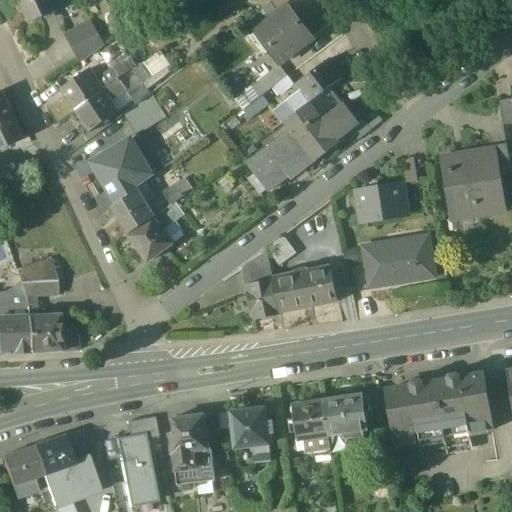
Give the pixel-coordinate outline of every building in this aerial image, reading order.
[(20,0),(31,23),(59,10),(54,0),(20,0)] [(375,0),(361,0),(373,24),(384,18),(375,0)] [(290,7),(247,39),(261,58),(271,51),(279,63),(313,38),(290,7)] [(107,43),(93,19),(69,34),(84,60),(107,43)] [(331,59),(295,87),(300,94),(307,103),(331,85),(344,76),(331,59)] [(280,65),(260,80),(268,91),(288,76),(280,65)] [(102,91),(87,70),(58,91),(73,112),(102,91)] [(331,85),(307,103),(322,123),(346,105),(331,85)] [(102,91),(73,112),(89,134),(119,113),(102,91)] [(265,94),(246,108),(253,118),(272,103),(265,94)] [(300,94),(275,113),(282,122),(285,120),(307,103),(300,94)] [(0,95),(0,120),(9,116),(0,95)] [(511,100),(501,102),(505,126),(511,124),(511,100)] [(307,103),(285,120),(293,129),(312,153),(324,143),(326,144),(330,145),(345,132),(345,128),(346,127),(352,127),(353,121),(355,120),(350,114),(352,112),(346,105),(322,123),(307,103)] [(9,116),(0,120),(0,147),(20,138),(9,116)] [(293,129),(248,166),(269,193),(315,156),(312,153),(293,129)] [(131,139),(92,163),(108,190),(137,171),(138,171),(147,167),(131,139)] [(507,145),(493,148),(494,154),(496,154),(499,172),(511,170),(507,145)] [(463,165),(442,168),(451,221),(477,217),(475,209),(504,204),(499,172),(496,154),(494,154),(463,160),(463,165)] [(415,159),(403,161),(407,184),(419,182),(415,159)] [(137,171),(108,190),(116,203),(132,191),(131,190),(136,187),(143,182),(138,171),(137,171)] [(186,171),(162,188),(170,200),(195,183),(186,171)] [(403,185),(357,192),(362,224),(408,216),(403,185)] [(116,203),(109,208),(128,233),(150,218),(156,214),(136,187),(131,190),(132,191),(116,203)] [(156,214),(150,218),(152,221),(159,231),(181,215),(173,202),(156,214)] [(152,221),(130,236),(148,261),(170,246),(159,231),(152,221)] [(389,243),(363,248),(366,265),(369,284),(371,283),(409,277),(410,282),(435,278),(430,242),(390,248),(389,243)] [(267,253),(243,269),(246,286),(273,281),(273,279),(273,278),(267,253)] [(50,259),(17,270),(21,284),(57,281),(55,271),(50,259)] [(366,265),(347,268),(352,291),(372,289),(371,283),(369,284),(366,265)] [(307,270),(296,272),(296,274),(273,278),(281,314),(339,302),(331,267),(308,271),(307,270)] [(273,281),(246,286),(253,319),(281,314),(273,278),(273,279),(273,281)] [(57,281),(21,284),(26,297),(35,297),(58,295),(57,281)] [(35,297),(26,297),(26,299),(27,317),(28,317),(37,316),(35,297)] [(37,316),(28,317),(30,354),(61,352),(60,327),(59,315),(37,316)] [(7,318),(0,318),(0,355),(30,354),(28,317),(7,318)] [(77,326),(60,327),(61,352),(78,351),(77,326)] [(447,382),(425,385),(420,380),(415,381),(410,387),(388,390),(397,446),(493,431),(485,376),(464,379),(458,375),(452,376),(447,382)] [(363,396),(325,402),(329,435),(347,433),(347,437),(350,437),(350,438),(365,435),(365,430),(368,430),(366,414),(368,414),(370,411),(369,400),(365,397),(363,398),(363,396)] [(292,414),(294,416),(298,440),(304,439),(328,435),(329,435),(325,402),(301,405),(299,404),(296,404),(294,405),(292,407),(291,410),(291,412),(292,414)] [(265,409),(232,413),(236,449),(237,449),(270,445),(265,409)] [(205,415),(169,420),(174,453),(179,485),(218,480),(213,449),(213,448),(212,448),(211,447),(209,447),(205,415)] [(127,423),(129,436),(145,434),(146,440),(158,438),(154,418),(127,423)] [(116,439),(128,507),(157,502),(146,440),(145,434),(129,436),(116,439)] [(328,435),(304,439),(306,454),(331,451),(328,435)] [(65,436),(33,447),(43,475),(74,465),(65,436)] [(270,445),(237,449),(239,466),(244,470),(251,469),(256,463),(272,462),(270,445)] [(33,447),(2,457),(12,486),(13,486),(34,478),(43,475),(33,447)] [(74,465),(43,475),(56,511),(74,511),(71,501),(99,491),(87,460),(74,465)] [(34,478),(13,486),(17,497),(38,490),(34,478)] [(111,495),(86,502),(88,511),(109,511),(115,510),(111,495)]
